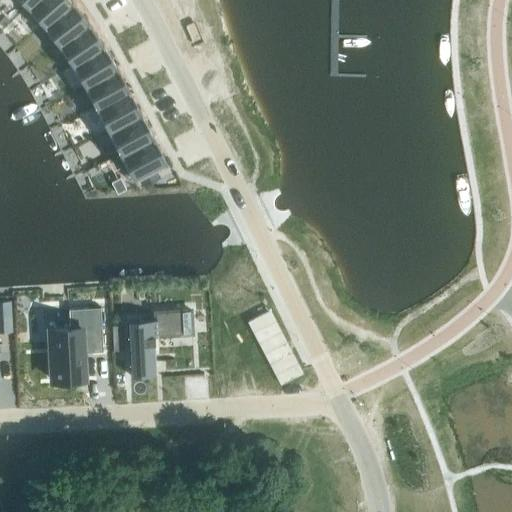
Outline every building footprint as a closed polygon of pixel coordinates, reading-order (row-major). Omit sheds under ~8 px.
[(31,0),(27,4),(42,22),(70,0),(31,0)] [(75,0),(70,0),(42,22),(56,41),(89,19),(75,0)] [(89,19),(56,41),(69,61),(103,41),(89,19)] [(103,41),(69,61),(80,83),(116,64),(103,41)] [(116,64),(80,83),(93,106),(128,88),(116,64)] [(128,88),(93,106),(105,130),(140,111),(128,88)] [(140,111),(105,130),(117,153),(152,135),(140,111)] [(152,135),(117,153),(129,176),(165,158),(152,135)] [(70,326),(49,327),(52,379),(84,377),(83,351),(103,350),(100,306),(88,307),(69,308),(70,326)] [(252,318),(283,378),(305,367),(274,307),(252,318)] [(155,317),(127,318),(130,375),(156,373),(154,335),(157,335),(157,334),(192,332),(190,309),(155,310),(155,317)] [(0,330),(12,330),(11,315),(0,315),(0,330)] [(120,324),(112,325),(113,349),(124,349),(124,336),(121,337),(120,324)]
